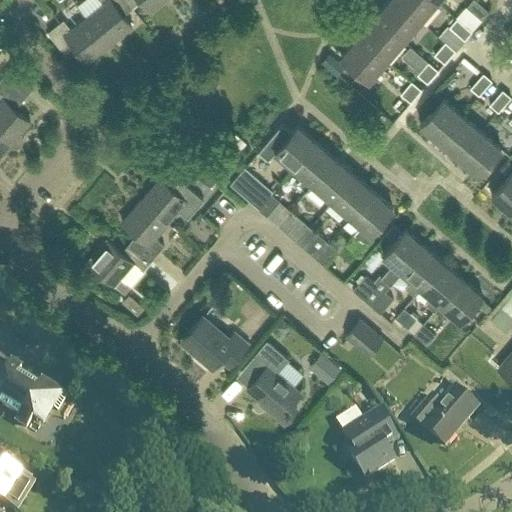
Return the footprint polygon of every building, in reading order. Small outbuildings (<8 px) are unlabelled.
[(100,0),(102,2),(87,14),(110,42),(131,25),(119,9),(128,2),(126,0),(100,0)] [(162,0),(126,0),(128,2),(130,0),(141,0),(149,10),(162,0)] [(385,0),(374,14),(402,38),(419,18),(397,0),(385,0)] [(397,0),(419,18),(434,0),(397,0)] [(480,18),(488,10),(476,0),(469,0),(465,6),(480,18)] [(86,61),(110,42),(87,14),(71,27),(63,18),(48,30),(65,52),(73,45),(86,61)] [(357,33),(386,58),(402,38),(374,14),(357,33)] [(448,25),(463,38),(470,30),(455,17),(448,25)] [(386,58),(357,33),(340,53),(368,78),(386,58)] [(453,49),(443,41),(433,53),(443,62),(453,49)] [(461,91),(481,68),(467,57),(448,80),(461,91)] [(426,82),(437,69),(427,60),(416,73),(426,82)] [(0,131),(11,141),(30,120),(15,107),(32,88),(9,68),(0,78),(0,131)] [(478,94),(491,79),(482,72),(469,87),(478,94)] [(409,101),(420,88),(410,80),(399,93),(409,101)] [(497,111),(510,96),(501,88),(488,103),(497,111)] [(419,122),(439,139),(461,112),(442,95),(419,122)] [(439,139),(458,155),(480,128),(461,112),(439,139)] [(274,150),(293,166),(315,140),(296,123),(290,130),(281,122),(257,150),(267,158),(274,150)] [(480,128),(458,155),(477,172),(500,145),(480,128)] [(0,131),(0,153),(11,141),(0,131)] [(239,147),(245,140),(234,131),(228,138),(239,147)] [(293,166),(312,182),(334,156),(315,140),(293,166)] [(331,199),(353,172),(334,156),(312,182),(331,199)] [(262,181),(243,165),(229,183),(247,198),(262,181)] [(159,175),(139,198),(166,221),(178,208),(187,216),(195,207),(203,197),(182,179),(167,166),(159,175)] [(489,194),(509,211),(511,207),(511,168),(489,194)] [(331,199),(350,215),(372,189),(353,172),(331,199)] [(363,239),(392,205),(372,189),(350,215),(360,223),(353,231),(363,239)] [(270,192),(258,207),(257,207),(266,215),(279,200),(270,192)] [(136,233),(127,242),(148,260),(162,245),(153,237),(166,221),(139,198),(120,219),(136,233)] [(298,216),(289,208),(276,223),(285,231),(298,216)] [(308,225),(295,240),(304,247),(317,232),(308,225)] [(401,269),(402,270),(424,244),(405,227),(382,253),(392,261),(381,274),(390,282),(401,269)] [(304,247),(314,256),(327,241),(317,232),(304,247)] [(141,269),(148,260),(127,242),(120,250),(106,238),(87,260),(113,283),(124,292),(130,285),(119,276),(133,261),(141,269)] [(327,241),(314,256),(323,264),(336,249),(327,241)] [(415,294),(421,286),(443,260),(424,244),(402,270),(411,278),(405,285),(415,294)] [(434,309),(440,302),(462,276),(443,260),(421,286),(431,294),(425,301),(434,309)] [(351,288),(359,295),(370,304),(383,289),(390,282),(381,274),(379,272),(372,280),(364,273),(351,288)] [(459,319),(481,293),(462,276),(440,302),(459,319)] [(379,312),(392,297),(383,289),(370,304),(379,312)] [(143,304),(128,291),(121,300),(136,313),(143,304)] [(511,316),(511,292),(509,296),(500,306),(511,316)] [(394,316),(394,317),(407,327),(415,317),(402,306),(394,316)] [(229,364),(247,343),(232,331),(226,338),(199,315),(181,337),(212,363),(219,355),(229,364)] [(366,354),(381,337),(358,317),(343,334),(366,354)] [(413,332),(426,343),(434,333),(421,322),(413,332)] [(253,377),(245,387),(260,400),(261,398),(266,403),(264,406),(283,422),(295,408),(289,403),(300,392),(276,371),(287,358),(267,340),(242,368),(253,377)] [(511,376),(511,349),(499,366),(511,376)] [(320,354),(309,366),(310,367),(314,362),(322,369),(318,374),(327,381),(338,369),(320,354)] [(56,414),(66,398),(40,381),(36,387),(17,375),(20,370),(9,363),(2,373),(0,371),(0,407),(17,418),(14,423),(25,430),(31,419),(42,426),(52,411),(56,414)] [(411,421),(420,429),(444,448),(476,411),(452,391),(439,406),(430,399),(411,421)] [(350,450),(345,453),(363,482),(392,463),(383,449),(394,442),(392,438),(377,414),(341,437),(350,450)] [(0,504),(12,511),(15,511),(33,484),(17,475),(20,471),(0,458),(0,504)]
